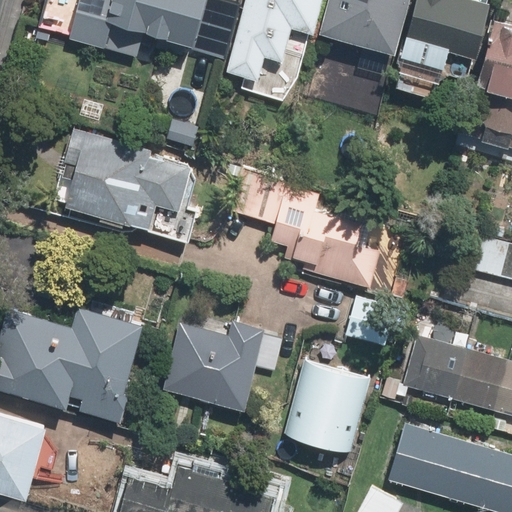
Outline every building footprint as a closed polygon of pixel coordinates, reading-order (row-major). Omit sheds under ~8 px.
[(210,0),(82,0),(77,20),(197,51),(210,0)] [(245,0),(230,73),(289,86),(306,12),(327,17),(330,0),(245,0)] [(330,0),(327,17),(404,37),(414,0),(330,0)] [(500,0),(425,0),(412,41),(455,56),(462,36),(486,44),(500,0)] [(511,29),(499,70),(511,74),(511,29)] [(196,143),(214,74),(164,60),(145,129),(196,143)] [(202,146),(123,134),(121,143),(92,138),(82,199),(136,207),(138,191),(194,199),(202,146)] [(290,181),(255,175),(249,206),(282,212),(279,230),(293,232),(290,250),(323,256),(321,268),(377,278),(385,233),(369,230),(375,196),(290,181)] [(511,240),(481,232),(472,266),(511,276),(511,240)] [(397,301),(356,291),(346,335),(387,344),(397,301)] [(79,315),(14,300),(0,360),(0,374),(124,403),(146,310),(83,296),(79,315)] [(275,317),(237,309),(228,349),(195,341),(186,383),(257,399),(275,317)] [(511,348),(419,325),(405,378),(511,404),(511,348)] [(379,365),(315,347),(294,419),(358,438),(379,365)] [(0,473),(40,484),(57,415),(0,400),(0,473)] [(511,446),(411,418),(395,474),(511,506),(511,446)] [(183,476),(142,468),(136,498),(196,511),(195,511),(279,511),(285,486),(185,464),(183,476)] [(398,511),(407,495),(375,478),(356,511),(398,511)]
